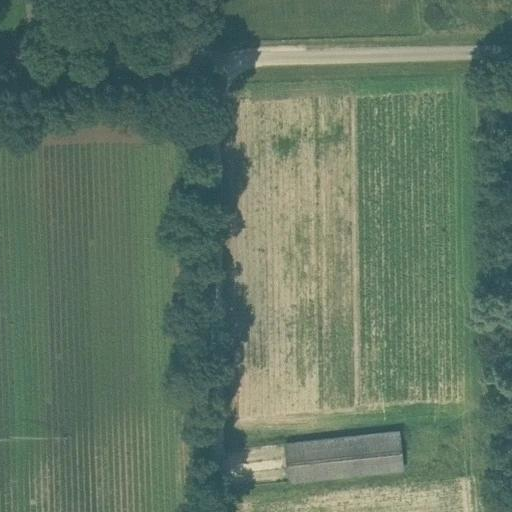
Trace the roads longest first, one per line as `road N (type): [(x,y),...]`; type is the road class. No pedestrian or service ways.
road 1 (track): [(216,511),(210,60)]
road 2 (unclassified): [(210,60),(511,48)]
road 3 (unclassified): [(210,60),(0,66)]
